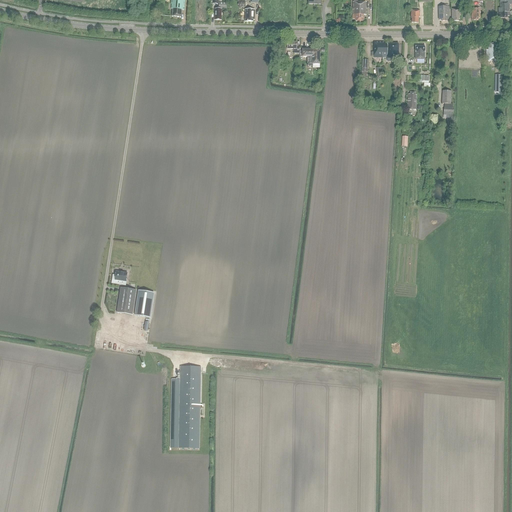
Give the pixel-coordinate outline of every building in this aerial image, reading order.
[(184,0),(171,0),(171,4),(172,4),(171,9),(173,9),(172,17),(181,18),(181,10),(184,10),(184,0)] [(511,0),(499,0),(500,8),(498,8),(499,18),(502,18),(502,19),(507,18),(507,16),(510,16),(509,5),(511,4),(511,0)] [(363,15),(366,15),(366,2),(353,2),(352,20),(355,20),(355,22),(363,22),(363,15)] [(439,7),(439,20),(442,20),(442,22),(447,21),(447,20),(449,20),(449,7),(439,7)] [(480,19),(480,8),(472,8),(472,19),(474,19),(474,21),(478,20),(478,19),(480,19)] [(454,22),(459,22),(458,20),(460,20),(460,16),(460,9),(452,9),(452,20),(454,20),(454,22)] [(254,10),(245,10),(245,22),(253,22),(253,20),(254,20),(254,10)] [(411,18),(412,18),(412,23),(418,23),(418,17),(419,17),(420,11),(411,11),(411,18)] [(387,59),(389,59),(399,59),(399,45),(387,44),(385,43),(385,42),(374,42),(374,58),(383,58),(383,57),(387,58),(387,59)] [(297,49),(297,43),(287,43),(287,50),(293,50),(293,54),(299,54),(299,49),(297,49)] [(486,61),(499,61),(499,44),(489,44),(488,50),(487,50),(486,61)] [(416,53),(415,60),(424,60),(425,53),(425,47),(416,47),(415,53),(416,53)] [(313,65),(320,65),(320,50),(302,50),(302,54),(300,54),(299,61),(302,61),(302,57),(307,57),(307,64),(307,67),(313,67),(313,65)] [(451,104),(451,92),(442,91),(442,104),(444,104),(444,113),(443,119),(447,119),(446,122),(451,122),(451,119),(453,119),(454,109),(453,108),(453,105),(451,104)] [(407,109),(416,110),(416,95),(414,95),(414,93),(410,93),(410,95),(408,94),(407,109)] [(115,280),(126,282),(127,273),(116,272),(115,280)] [(135,291),(120,288),(116,313),(132,315),(135,291)] [(153,293),(138,291),(134,316),(150,318),(153,293)] [(180,367),(180,371),(179,371),(179,373),(180,373),(179,449),(199,449),(201,367),(180,367)] [(170,448),(178,448),(179,380),(171,379),(170,448)]
